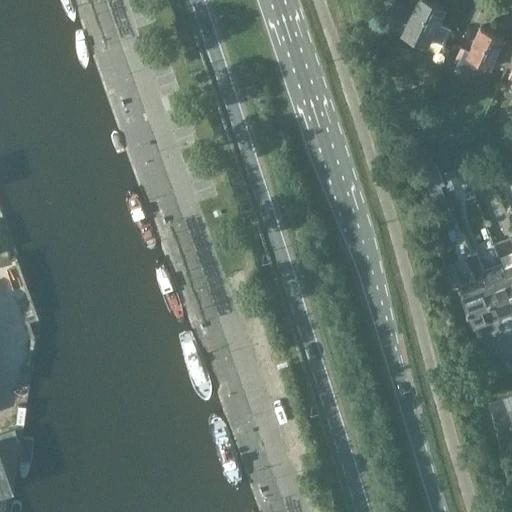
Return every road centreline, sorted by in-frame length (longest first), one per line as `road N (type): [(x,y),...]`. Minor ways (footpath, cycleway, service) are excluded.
road 1 (unclassified): [(289,511),(112,0)]
road 2 (primary): [(438,511),(272,0)]
road 3 (primary): [(191,0),(355,511)]
